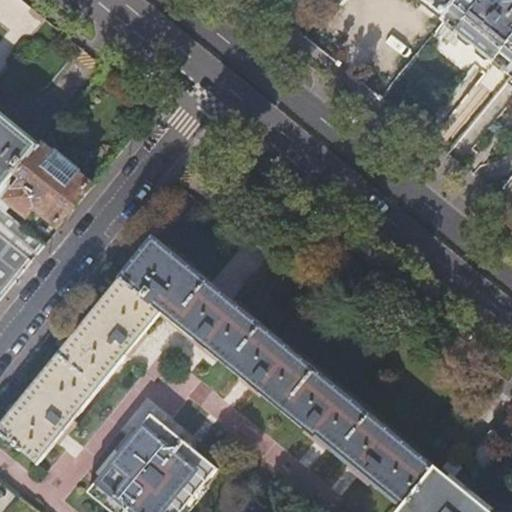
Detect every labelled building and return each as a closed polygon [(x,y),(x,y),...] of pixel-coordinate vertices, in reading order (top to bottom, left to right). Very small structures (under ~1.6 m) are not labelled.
[(413,0),(445,26),(465,0),(413,0)] [(484,53),(511,76),(511,0),(465,0),(445,26),(439,33),(447,39),(456,46),(463,37),(484,53)] [(0,198),(12,184),(43,145),(0,110),(0,198)] [(37,205),(62,226),(77,207),(94,186),(70,167),(43,145),(12,184),(18,189),(10,200),(29,215),(37,205)] [(191,197),(175,216),(187,226),(203,207),(191,197)] [(405,509),(438,468),(384,424),(306,360),(205,277),(158,238),(93,316),(0,430),(0,432),(39,464),(164,312),(405,509)] [(483,411),(487,406),(473,394),(470,399),(483,411)] [(111,511),(183,511),(218,470),(153,415),(88,493),(111,511)] [(492,511),(484,506),(438,468),(405,509),(402,511),(492,511)] [(41,511),(23,497),(11,511),(41,511)]
